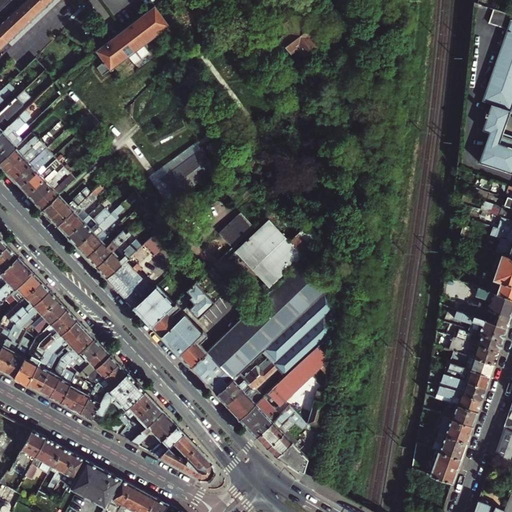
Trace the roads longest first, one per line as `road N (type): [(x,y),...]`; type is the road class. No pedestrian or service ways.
road 1 (primary): [(269,471),(0,191)]
road 2 (primary): [(0,212),(245,480)]
road 3 (residential): [(0,389),(218,507)]
road 4 (residential): [(511,363),(458,511)]
